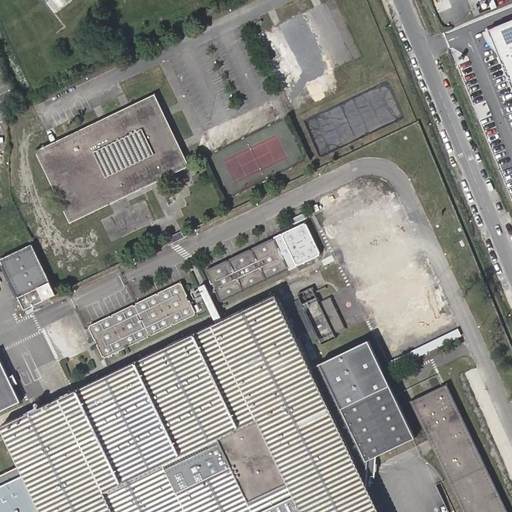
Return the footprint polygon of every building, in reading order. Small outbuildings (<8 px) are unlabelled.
[(50,0),(59,10),(70,0),(50,0)] [(511,19),(490,29),(511,83),(511,19)] [(190,166),(156,94),(151,96),(36,151),(70,223),(190,166)] [(227,260),(207,270),(207,271),(206,272),(211,283),(213,283),(215,287),(214,288),(220,300),(221,300),(222,301),(242,292),(242,290),(244,289),(245,291),(265,281),(264,279),(267,278),(268,279),(287,270),(287,269),(289,267),(290,269),(297,266),(296,264),(298,263),(299,264),(319,255),(319,253),(320,253),(306,224),(305,224),(304,223),(284,233),(284,234),(283,235),(282,234),(275,237),(275,239),(273,240),(272,238),(252,248),(253,249),(251,251),(250,249),(229,259),(230,260),(228,262),(227,260)] [(167,238),(169,241),(170,245),(184,238),(181,232),(167,238)] [(0,260),(23,308),(24,310),(56,295),(33,245),(0,260)] [(133,305),(89,326),(90,328),(89,328),(95,340),(96,340),(98,344),(97,345),(103,357),(104,356),(105,357),(125,348),(125,346),(127,345),(128,347),(148,337),(148,335),(151,334),(151,335),(172,325),(171,324),(173,323),(174,324),(195,314),(194,313),(195,312),(190,300),(188,301),(186,296),(188,295),(182,283),(181,284),(180,282),(159,292),(160,294),(158,295),(157,293),(136,303),(137,305),(134,307),(133,305)] [(198,288),(216,324),(224,320),(206,285),(198,288)] [(336,412),(314,366),(279,292),(224,320),(216,324),(1,427),(19,465),(0,474),(0,511),(380,511),(368,486),(370,486),(370,472),(374,472),(375,459),(417,436),(393,383),(345,407),(336,412)] [(298,312),(313,343),(320,340),(300,298),(291,302),(296,312),(298,312)] [(319,303),(333,332),(344,327),(330,298),(319,303)] [(336,412),(345,407),(393,383),(371,338),(314,366),(336,412)] [(0,359),(0,411),(20,402),(0,359)] [(463,511),(468,511),(417,404),(445,391),(502,511),(507,511),(447,384),(442,386),(411,401),(463,511)] [(417,404),(468,511),(502,511),(445,391),(417,404)]
